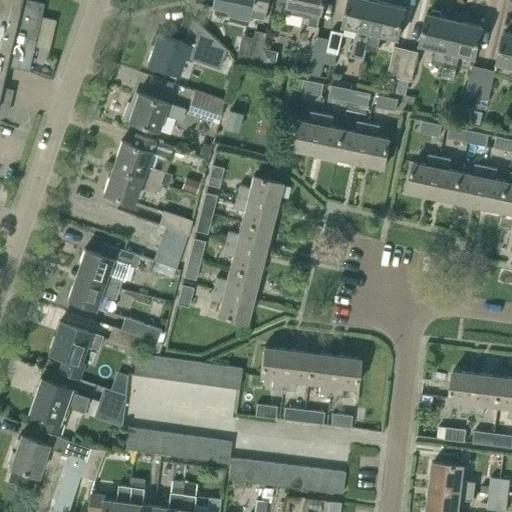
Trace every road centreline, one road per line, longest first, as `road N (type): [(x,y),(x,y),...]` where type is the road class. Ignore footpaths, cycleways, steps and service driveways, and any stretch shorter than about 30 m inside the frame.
road 1 (unclassified): [(0,291),(99,0)]
road 2 (residential): [(389,511),(413,302)]
